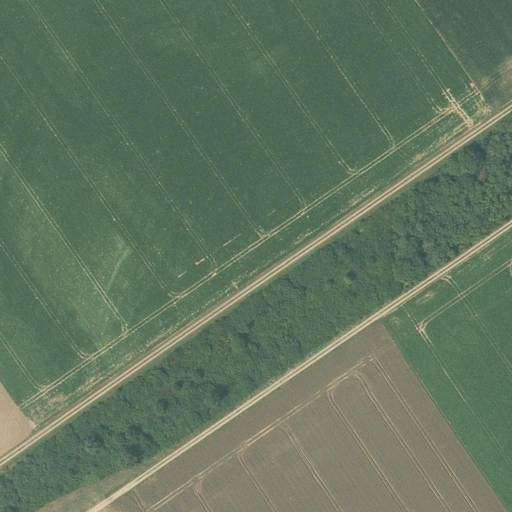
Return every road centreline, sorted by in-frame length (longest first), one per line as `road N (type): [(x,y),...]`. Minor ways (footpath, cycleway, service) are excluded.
road 1 (track): [(0,464),(511,109)]
road 2 (track): [(511,224),(108,502)]
